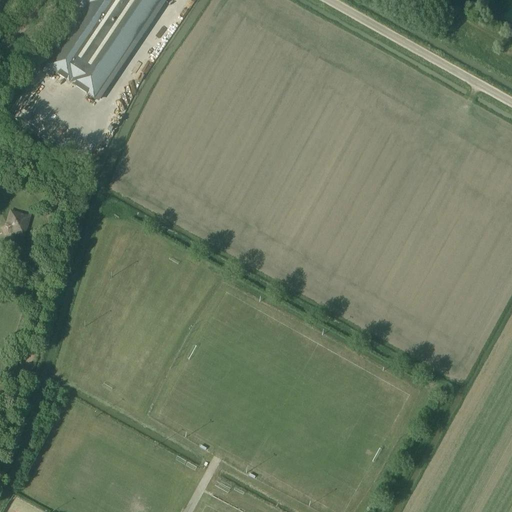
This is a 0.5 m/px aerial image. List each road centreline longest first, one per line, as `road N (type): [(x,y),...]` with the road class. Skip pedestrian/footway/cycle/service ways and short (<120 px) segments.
road 1 (unclassified): [(0,444),(61,238),(48,191),(0,158)]
road 2 (unclassified): [(511,102),(329,0)]
road 3 (unknown): [(179,0),(103,107),(86,114),(68,101)]
